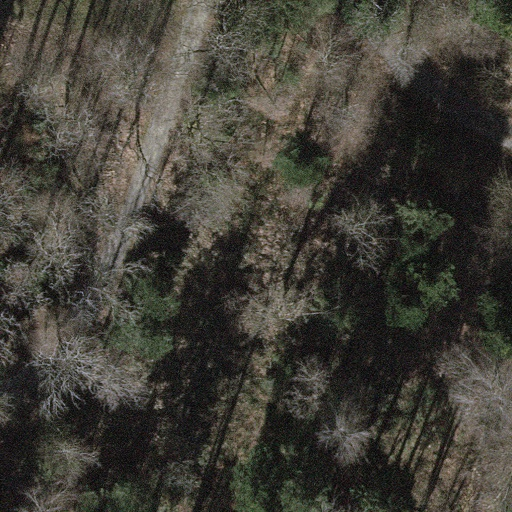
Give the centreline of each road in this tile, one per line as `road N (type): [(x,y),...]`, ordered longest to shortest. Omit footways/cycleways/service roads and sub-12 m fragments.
road 1 (track): [(207,0),(105,301),(0,419)]
road 2 (track): [(371,0),(417,73),(511,130)]
